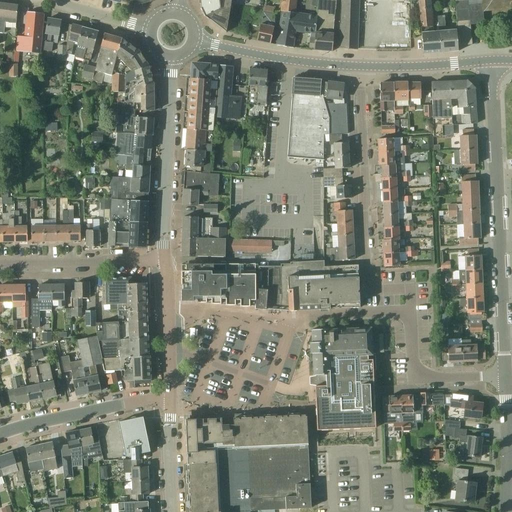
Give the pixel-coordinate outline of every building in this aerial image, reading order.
[(218,0),(200,0),(201,8),(201,9),(204,17),(220,9),(218,0)] [(226,32),(227,23),(229,10),(228,10),(230,0),(222,0),(220,9),(204,17),(226,32)] [(282,12),(295,14),(296,0),(280,0),(280,12),(282,12)] [(331,52),(335,0),(328,0),(328,1),(322,0),(318,0),(316,16),(317,16),(314,48),(314,50),(331,52)] [(359,1),(350,0),(341,0),(338,48),(357,49),(357,39),(359,1)] [(418,0),(421,27),(434,26),(431,0),(418,0)] [(483,12),(511,9),(511,0),(454,0),(456,21),(470,20),(470,24),(483,23),(483,12)] [(18,6),(0,3),(0,33),(4,33),(4,28),(15,28),(18,6)] [(274,20),(271,20),(273,8),(264,6),(256,41),(270,44),(274,27),(270,27),(270,25),(274,25),(274,20)] [(43,14),(28,12),(27,12),(25,37),(17,36),(15,51),(18,52),(39,54),(43,14)] [(316,16),(295,14),(282,12),(277,46),(292,48),(295,32),(310,34),(308,48),(314,48),(317,16),(316,16)] [(470,20),(456,21),(457,30),(445,31),(444,16),(438,17),(439,31),(441,53),(458,52),(457,47),(472,45),(470,25),(470,24),(470,20)] [(61,21),(54,20),(48,19),(43,51),(51,52),(53,43),(57,44),(61,21)] [(77,43),(82,28),(69,25),(67,32),(67,46),(66,46),(66,61),(73,63),(74,57),(74,56),(71,55),(72,52),(73,42),(77,43)] [(441,53),(439,31),(434,32),(434,26),(421,27),(423,54),(441,53)] [(90,60),(98,32),(82,28),(77,43),(78,44),(75,56),(74,56),(74,57),(88,61),(90,60)] [(112,72),(122,39),(104,34),(99,54),(96,67),(95,67),(92,80),(92,81),(101,84),(102,82),(111,84),(111,92),(112,92),(112,76),(112,72)] [(133,71),(149,67),(139,51),(122,39),(112,72),(112,76),(112,92),(125,92),(125,83),(124,74),(133,71)] [(66,61),(66,46),(57,46),(57,60),(66,61)] [(217,81),(219,65),(194,63),(191,66),(190,79),(217,81)] [(18,65),(13,65),(9,65),(9,76),(18,77),(18,65)] [(92,80),(95,67),(84,65),(82,78),(92,80)] [(231,97),(232,66),(219,65),(217,81),(216,98),(214,115),(214,117),(240,120),(241,98),(231,97)] [(112,103),(112,107),(112,109),(122,110),(134,110),(136,86),(136,85),(153,85),(149,67),(133,71),(124,74),(125,83),(125,92),(124,103),(117,102),(117,103),(112,103)] [(249,69),(247,89),(246,105),(252,106),(252,111),(249,111),(248,115),(258,116),(258,111),(264,112),(264,106),(266,107),(267,103),(266,103),(267,87),(266,86),(267,71),(249,69)] [(320,82),(321,80),(293,78),(287,158),(323,161),(323,135),(323,98),(323,82),(320,82)] [(189,96),(216,98),(217,81),(190,79),(189,96)] [(452,126),(476,124),(474,89),(475,89),(467,81),(466,82),(450,83),(452,126)] [(323,82),(323,98),(326,98),(325,99),(333,100),(333,103),(325,104),(323,98),(323,135),(329,135),(341,134),(347,134),(346,104),(343,104),(343,100),(342,99),(343,85),(328,83),(323,82)] [(380,84),(381,112),(394,111),(394,102),(394,101),(394,83),(393,83),(380,84)] [(408,101),(408,83),(394,83),(394,101),(408,101)] [(421,105),(420,83),(408,83),(408,101),(414,101),(414,105),(421,105)] [(442,126),(452,126),(450,83),(431,83),(433,137),(442,136),(442,126)] [(134,110),(154,111),(153,85),(136,85),(136,86),(134,110)] [(189,113),(214,115),(216,98),(189,96),(189,113)] [(134,110),(122,110),(112,109),(110,133),(126,134),(135,135),(152,136),(153,119),(134,117),(134,110)] [(213,131),(214,117),(214,115),(189,113),(187,130),(213,131)] [(275,118),(266,118),(268,151),(277,151),(275,118)] [(104,122),(92,122),(92,130),(103,130),(104,122)] [(388,122),(381,122),(382,135),(395,134),(394,126),(388,126),(388,122)] [(45,124),(45,132),(57,132),(57,123),(45,124)] [(460,151),(476,150),(476,136),(474,136),(473,129),(462,130),(462,136),(459,136),(460,151)] [(211,153),(213,131),(187,130),(186,151),(211,153)] [(103,133),(91,132),(91,142),(102,143),(103,133)] [(151,149),(152,136),(135,135),(126,134),(124,155),(148,157),(149,149),(151,149)] [(333,144),(334,156),(349,156),(348,143),(341,143),(341,134),(329,135),(329,144),(333,144)] [(378,153),(410,151),(410,146),(402,146),(402,138),(378,139),(378,153)] [(464,171),(465,171),(475,170),(475,165),(477,164),(476,150),(460,151),(453,151),(454,165),(464,165),(464,171)] [(185,172),(210,174),(211,153),(186,151),(185,172)] [(379,166),(381,166),(403,165),(403,164),(404,164),(404,157),(410,156),(410,151),(378,153),(379,166)] [(435,158),(440,161),(444,155),(438,152),(435,158)] [(150,166),(148,166),(148,157),(124,155),(114,155),(114,161),(117,161),(117,165),(126,165),(126,171),(132,171),(132,178),(149,180),(150,166)] [(342,178),(342,169),(349,168),(349,156),(334,156),(335,169),(323,169),(323,179),(342,178)] [(403,177),(410,177),(410,171),(403,172),(403,165),(381,166),(382,178),(396,177),(403,177)] [(219,175),(210,174),(185,172),(184,188),(217,190),(219,175)] [(462,196),(478,196),(478,181),(475,181),(475,176),(462,176),(462,182),(461,182),(462,196)] [(382,191),(397,190),(396,183),(396,177),(382,178),(382,191)] [(85,189),(95,189),(94,178),(83,178),(83,189),(85,188),(85,189)] [(149,180),(132,178),(118,178),(117,200),(148,201),(149,180)] [(350,185),(343,186),(342,178),(323,179),(323,187),(336,187),(336,199),(351,199),(350,185)] [(443,184),(436,184),(436,197),(443,197),(443,195),(446,195),(446,189),(443,189),(443,184)] [(217,196),(217,190),(184,188),(183,205),(198,206),(199,195),(217,196)] [(404,202),(412,202),(411,196),(404,197),(404,196),(404,190),(397,190),(382,191),(383,203),(397,202),(404,202)] [(462,196),(462,205),(462,211),(479,210),(478,196),(462,196)] [(104,210),(109,209),(110,210),(110,200),(99,199),(99,210),(104,210)] [(147,213),(148,201),(117,200),(110,199),(110,200),(110,210),(109,209),(109,229),(109,233),(108,246),(121,246),(121,245),(129,246),(146,247),(147,213)] [(204,205),(203,213),(217,213),(217,205),(215,205),(215,199),(207,199),(207,205),(204,205)] [(398,215),(398,209),(397,202),(383,203),(384,215),(398,215)] [(336,224),(352,223),(351,210),(345,211),(345,203),(333,203),(334,212),(336,212),(336,224)] [(80,241),(80,225),(73,225),(73,210),(68,210),(68,211),(68,221),(68,225),(68,241),(80,241)] [(457,225),(480,224),(479,210),(462,211),(457,211),(448,212),(448,218),(457,217),(457,225)] [(2,242),(15,242),(14,211),(8,212),(8,214),(2,214),(2,220),(2,242)] [(27,242),(27,226),(22,226),(21,217),(19,217),(18,211),(14,211),(15,242),(27,242)] [(405,227),(413,226),(413,221),(407,221),(407,219),(398,220),(398,215),(384,215),(384,228),(399,227),(405,227)] [(212,218),(192,217),(182,217),(182,256),(196,257),(197,256),(225,257),(225,252),(271,253),(271,246),(283,246),(284,241),(228,240),(228,230),(226,230),(226,228),(212,228),(212,218)] [(100,247),(99,230),(93,230),(93,225),(92,225),(92,220),(86,220),(86,247),(100,247)] [(337,236),(353,235),(352,223),(336,224),(337,236)] [(459,245),(478,245),(478,239),(480,238),(480,224),(457,225),(458,238),(459,238),(459,245)] [(44,241),(56,241),(56,225),(43,226),(44,241)] [(68,241),(68,225),(56,225),(56,241),(68,241)] [(31,242),(44,241),(43,226),(31,226),(31,242)] [(383,241),(399,240),(399,227),(384,228),(385,240),(383,240),(383,241)] [(334,248),(353,247),(353,235),(337,236),(338,248),(334,248)] [(383,253),(398,253),(406,252),(417,252),(417,251),(414,251),(414,247),(399,248),(399,240),(383,241),(383,253)] [(338,261),(344,260),(354,260),(353,247),(334,248),(326,249),(326,255),(335,254),(335,257),(338,257),(338,261)] [(465,271),(482,270),(481,255),(479,256),(478,250),(468,250),(468,256),(465,256),(465,270),(465,271)] [(399,266),(398,256),(398,253),(383,253),(384,267),(399,266)] [(289,311),(297,311),(312,310),(310,264),(324,264),(324,261),(297,262),(290,263),(290,264),(280,264),(280,267),(258,267),(257,285),(255,285),(255,300),(255,306),(255,309),(266,310),(274,310),(274,311),(275,311),(275,310),(280,311),(281,311),(289,311)] [(249,307),(249,306),(255,306),(255,300),(255,285),(255,264),(186,264),(186,272),(181,272),(181,285),(182,285),(182,290),(181,290),(181,302),(193,302),(193,301),(197,301),(197,303),(205,303),(205,304),(211,304),(229,305),(229,306),(234,306),(240,306),(240,307),(249,307)] [(324,267),(324,264),(310,264),(312,310),(319,309),(319,310),(330,309),(351,308),(360,308),(359,292),(359,275),(358,275),(358,265),(324,267)] [(466,285),(482,284),(482,270),(465,271),(465,270),(458,271),(458,279),(451,279),(451,286),(466,285)] [(146,283),(131,284),(131,278),(102,279),(103,305),(104,305),(146,303),(147,303),(146,283)] [(89,299),(89,292),(89,283),(75,283),(75,291),(71,291),(71,298),(74,298),(74,309),(72,309),(72,317),(82,317),(82,299),(89,299)] [(466,299),(483,298),(482,284),(466,285),(451,286),(451,292),(466,291),(466,299)] [(39,310),(51,310),(51,301),(51,285),(38,285),(38,299),(31,299),(32,314),(39,313),(39,310)] [(65,306),(64,295),(64,285),(51,285),(51,301),(59,301),(59,307),(65,306)] [(3,303),(12,303),(12,286),(0,286),(0,312),(3,312),(3,303)] [(27,318),(27,305),(27,295),(25,295),(25,286),(12,286),(12,303),(21,303),(21,318),(27,318)] [(468,319),(471,319),(481,319),(481,313),(483,313),(483,298),(466,299),(467,314),(468,314),(468,319)] [(118,310),(118,322),(147,321),(146,303),(104,305),(104,310),(118,310)] [(85,311),(85,327),(95,326),(95,310),(85,311)] [(96,331),(97,336),(96,336),(97,341),(148,338),(147,321),(118,322),(96,323),(96,331)] [(470,333),(482,333),(482,324),(470,324),(470,333)] [(319,402),(316,402),(316,404),(317,431),(375,428),(372,360),(368,360),(367,355),(372,355),(372,354),(371,334),(371,328),(329,330),(329,329),(311,330),(312,343),(310,343),(310,354),(312,354),(313,376),(318,375),(318,376),(315,377),(313,380),(313,382),(315,385),(318,386),(319,402)] [(52,342),(52,333),(42,333),(42,342),(52,342)] [(462,362),(461,345),(448,346),(448,334),(446,334),(441,335),(442,361),(448,360),(448,363),(462,362)] [(102,364),(101,359),(96,336),(77,340),(81,360),(81,361),(83,368),(88,393),(101,391),(97,375),(96,375),(94,366),(102,364)] [(148,357),(148,338),(97,341),(101,359),(148,357)] [(485,359),(485,347),(482,347),(482,346),(477,346),(477,345),(470,345),(470,340),(462,341),(462,345),(461,345),(462,362),(477,361),(477,359),(485,359)] [(44,358),(41,349),(32,352),(34,361),(44,358)] [(83,368),(81,361),(70,363),(68,356),(61,357),(64,372),(71,370),(76,396),(78,396),(78,397),(83,396),(82,395),(88,393),(83,368)] [(124,381),(150,380),(149,357),(148,357),(101,359),(102,364),(103,364),(105,374),(115,373),(115,371),(123,370),(124,381)] [(56,396),(54,386),(49,363),(36,365),(36,367),(42,399),(56,396)] [(29,402),(42,399),(36,367),(29,368),(33,385),(25,387),(29,402)] [(109,385),(117,383),(115,374),(107,375),(109,385)] [(29,402),(25,387),(21,387),(19,377),(11,379),(13,389),(7,391),(10,404),(16,402),(17,404),(29,402)] [(152,391),(151,381),(136,381),(137,392),(152,391)] [(444,406),(444,396),(429,396),(429,393),(420,393),(420,395),(401,396),(402,431),(403,431),(409,431),(417,431),(417,424),(423,424),(423,406),(444,406)] [(482,404),(469,402),(470,396),(452,394),(452,396),(444,396),(444,406),(464,409),(463,417),(480,419),(482,404)] [(394,431),(402,431),(401,396),(388,396),(388,397),(382,397),(383,414),(384,424),(394,424),(394,431)] [(298,509),(311,508),(308,453),(306,415),(233,418),(233,420),(221,421),(222,438),(223,463),(187,464),(189,511),(250,511),(252,511),(298,509)] [(143,417),(137,418),(136,418),(135,417),(134,417),(133,417),(132,417),(131,418),(130,419),(130,420),(118,422),(125,457),(131,456),(131,459),(123,460),(123,461),(139,460),(139,454),(150,452),(143,417)] [(222,438),(221,421),(221,418),(185,420),(187,464),(223,463),(222,438)] [(444,427),(446,427),(459,429),(460,422),(444,420),(444,427)] [(468,443),(466,456),(479,458),(479,456),(481,456),(482,450),(480,450),(481,438),(466,436),(466,430),(459,429),(446,427),(444,437),(459,438),(459,442),(468,443)] [(92,440),(92,438),(90,428),(78,431),(81,446),(82,460),(87,460),(87,453),(101,451),(98,438),(92,440)] [(76,460),(82,460),(81,446),(78,431),(66,433),(69,450),(78,448),(79,450),(76,451),(76,460)] [(56,463),(54,452),(52,442),(39,445),(43,466),(56,463)] [(43,466),(39,445),(25,448),(31,472),(44,469),(43,466)] [(429,451),(429,460),(439,460),(439,450),(429,451)] [(22,470),(18,471),(12,452),(0,456),(0,467),(3,476),(16,472),(19,482),(25,481),(22,470)] [(71,458),(62,459),(62,466),(64,478),(64,481),(73,480),(71,458)] [(148,480),(147,467),(141,467),(141,460),(139,460),(123,461),(124,473),(131,473),(131,481),(148,480)] [(468,470),(458,469),(456,468),(455,475),(458,475),(458,480),(456,480),(454,500),(474,502),(475,493),(472,493),(473,484),(476,484),(466,482),(468,470)] [(149,494),(148,480),(131,481),(131,482),(130,483),(131,488),(132,488),(132,502),(143,501),(143,494),(149,494)] [(58,506),(66,505),(65,491),(57,492),(58,498),(58,506)] [(118,511),(149,511),(149,509),(148,509),(148,502),(143,502),(143,501),(132,502),(128,502),(118,503),(118,511)]
